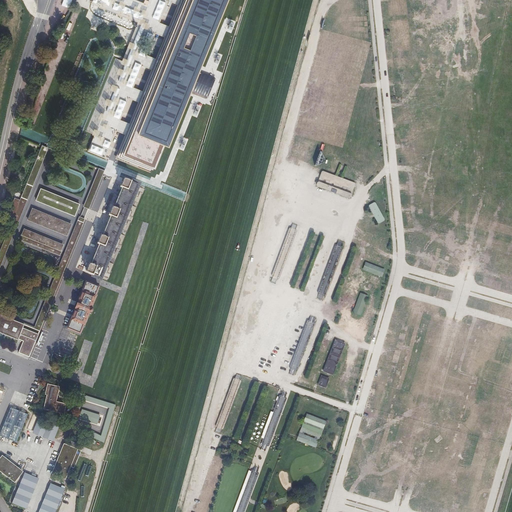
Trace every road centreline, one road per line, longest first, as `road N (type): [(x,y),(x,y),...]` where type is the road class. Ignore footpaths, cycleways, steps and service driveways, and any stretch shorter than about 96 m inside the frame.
road 1 (unknown): [(183,195),(70,150),(112,52),(98,38),(16,239)]
road 2 (unclassified): [(0,156),(42,0)]
